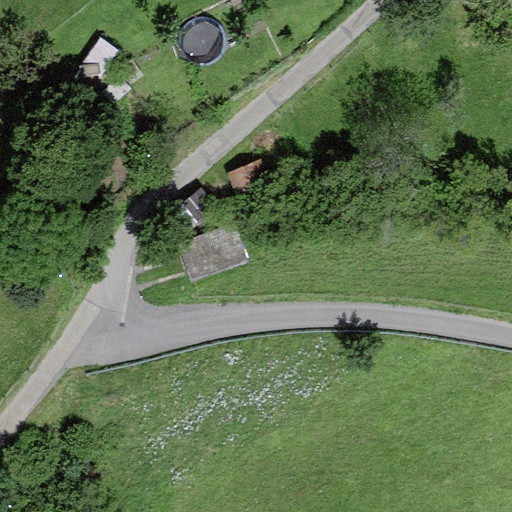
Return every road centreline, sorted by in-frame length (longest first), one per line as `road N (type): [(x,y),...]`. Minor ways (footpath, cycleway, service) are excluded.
road 1 (track): [(366,0),(222,147),(0,418)]
road 2 (track): [(511,347),(341,323),(283,359),(56,354)]
